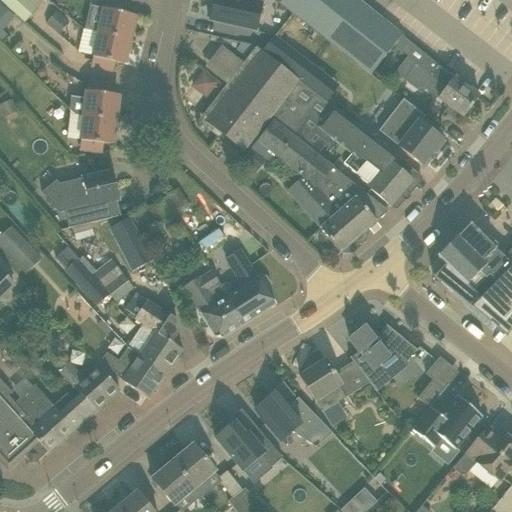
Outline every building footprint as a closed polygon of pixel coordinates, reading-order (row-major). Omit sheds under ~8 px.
[(4,0),(2,2),(17,15),(24,23),(37,9),(27,0),(4,0)] [(213,0),(209,21),(256,31),(262,4),(243,0),(213,0)] [(357,0),(281,0),(280,1),(279,2),(326,38),(370,75),(371,75),(393,46),(401,52),(409,42),(404,38),(405,38),(357,0)] [(51,40),(68,19),(47,1),(29,22),(51,40)] [(127,6),(106,1),(99,33),(129,41),(135,17),(126,14),(127,6)] [(0,40),(2,43),(9,37),(3,31),(15,18),(0,3),(0,40)] [(124,65),(129,41),(99,33),(91,66),(113,71),(115,62),(124,65)] [(298,81),(318,96),(331,79),(274,36),(261,53),(298,81)] [(463,118),(479,96),(409,42),(401,52),(408,57),(395,74),(423,95),(427,89),(439,98),(437,100),(448,108),(445,112),(456,121),(460,115),(463,118)] [(297,82),(260,53),(206,121),(244,151),(270,118),(297,82)] [(270,118),(272,120),(293,137),(309,116),(320,125),(317,129),(351,157),(344,165),(369,186),(368,188),(393,209),(397,209),(421,181),(421,178),(418,175),(418,174),(357,125),(335,108),(334,109),(333,108),(318,96),(298,81),(297,82),(270,118)] [(88,83),(86,100),(70,98),(68,110),(74,116),(84,117),(115,121),(118,96),(109,95),(110,86),(88,83)] [(426,116),(405,99),(378,131),(422,165),(433,151),(436,154),(445,143),(420,122),(426,116)] [(13,100),(0,105),(0,110),(3,118),(17,112),(13,100)] [(80,150),(102,152),(103,144),(112,145),(115,121),(84,117),(80,150)] [(287,191),(306,213),(321,229),(320,230),(340,253),(342,252),(350,253),(366,239),(375,232),(375,223),(376,222),(367,211),(377,203),(332,167),(293,137),(272,120),(256,142),(304,177),(287,191)] [(82,180),(60,185),(59,185),(56,181),(40,195),(55,212),(57,214),(76,210),(89,206),(119,199),(113,172),(82,179),(82,180)] [(177,189),(166,196),(178,214),(189,206),(177,189)] [(166,196),(147,209),(147,210),(159,227),(178,214),(166,196)] [(127,221),(108,231),(124,263),(144,253),(127,221)] [(478,272),(485,279),(489,276),(496,282),(497,283),(511,267),(503,258),(494,249),(495,246),(489,239),(485,240),(470,225),(438,257),(439,258),(438,258),(439,259),(440,259),(445,265),(435,276),(433,275),(433,276),(441,283),(440,283),(454,296),(478,272)] [(0,237),(0,248),(25,275),(42,259),(12,226),(0,237)] [(507,336),(511,330),(511,247),(503,258),(511,267),(497,283),(496,282),(481,298),(473,290),(485,279),(478,272),(454,296),(492,334),(493,333),(492,332),(495,328),(507,338),(508,337),(507,336)] [(241,327),(275,305),(267,292),(270,290),(271,285),(266,277),(261,276),(257,278),(240,252),(226,261),(244,287),(228,297),(225,299),(234,313),(233,314),(241,327)] [(66,271),(96,307),(109,296),(78,260),(66,271)] [(93,273),(108,294),(115,303),(132,290),(110,260),(93,273)] [(0,270),(0,302),(16,287),(0,270)] [(222,338),(241,327),(233,314),(234,313),(225,299),(228,297),(211,271),(200,278),(185,287),(202,314),(201,315),(215,337),(215,338),(222,339),(222,338)] [(135,320),(142,325),(140,328),(152,336),(155,333),(171,344),(171,343),(179,332),(176,320),(136,294),(125,310),(136,318),(135,320)] [(350,358),(353,362),(369,383),(377,392),(378,392),(377,391),(391,380),(380,366),(394,354),(406,363),(416,351),(416,352),(417,351),(386,326),(386,327),(380,335),(368,324),(349,340),(359,352),(351,358),(350,358)] [(183,351),(171,343),(171,344),(155,333),(152,336),(140,328),(127,348),(166,375),(183,351)] [(102,360),(122,382),(149,400),(166,375),(127,348),(118,361),(106,353),(102,360)] [(325,361),(300,377),(322,412),(358,390),(369,383),(353,362),(334,374),(325,361)] [(84,380),(75,371),(69,364),(59,372),(81,396),(81,395),(97,411),(120,391),(98,367),(84,380)] [(96,412),(97,411),(81,395),(81,396),(73,402),(67,394),(53,407),(26,377),(10,392),(18,400),(8,409),(47,452),(49,454),(96,412)] [(18,400),(10,392),(0,380),(0,459),(8,468),(23,455),(28,460),(38,460),(47,452),(8,409),(18,400)] [(430,409),(445,390),(432,380),(417,398),(430,409)] [(315,448),(332,434),(298,398),(286,408),(274,393),(254,410),(281,442),(292,432),(315,448)] [(431,409),(412,431),(433,448),(441,439),(454,451),(482,417),(457,397),(440,417),(431,409)] [(280,459),(254,426),(243,435),(232,422),(213,438),(241,472),(260,457),(269,468),(280,459)] [(487,427),(474,442),(466,453),(499,482),(511,465),(511,441),(500,432),(497,435),(487,427)] [(172,463),(194,489),(201,498),(211,489),(204,481),(215,471),(193,445),(172,463)] [(194,489),(172,463),(152,480),(174,506),(194,489)] [(217,478),(232,498),(228,502),(236,511),(253,511),(262,505),(245,489),(241,491),(226,471),(217,478)] [(136,493),(116,510),(117,511),(152,511),(149,508),(136,493)] [(362,511),(352,501),(340,511),(341,511),(362,511)]
